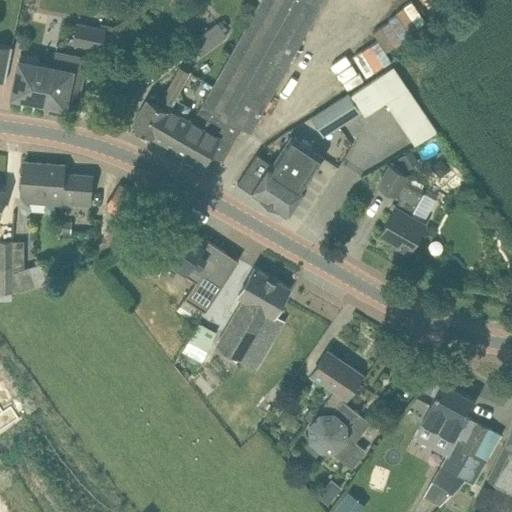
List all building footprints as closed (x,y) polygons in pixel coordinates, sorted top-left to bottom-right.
[(180,150),(205,164),(211,153),(223,160),(241,129),(249,134),(259,116),(323,0),(259,0),(260,1),(215,83),(203,103),(217,110),(207,128),(201,126),(193,141),(190,140),(180,150)] [(371,27),(379,38),(354,54),(364,71),(429,29),(411,1),(371,27)] [(72,42),(102,49),(106,27),(76,21),(72,42)] [(191,41),(201,54),(226,35),(217,22),(191,41)] [(0,42),(0,79),(6,80),(12,45),(0,42)] [(53,62),(49,62),(48,68),(52,69),(46,101),(54,102),(54,105),(61,106),(62,104),(66,105),(66,104),(77,107),(87,57),(56,50),(53,62)] [(20,58),(19,58),(12,94),(46,101),(52,69),(48,68),(49,62),(39,59),(40,55),(21,52),(20,58)] [(133,123),(153,135),(169,107),(190,70),(180,64),(162,97),(151,91),(133,123)] [(366,115),(387,101),(416,145),(438,130),(394,65),(351,94),(366,115)] [(324,136),(361,112),(349,92),(311,116),(324,136)] [(153,135),(180,150),(190,140),(193,141),(201,126),(207,128),(217,110),(203,103),(193,120),(169,107),(153,135)] [(257,152),(238,181),(287,214),(323,156),(291,135),(272,162),(257,152)] [(398,158),(405,169),(419,160),(412,149),(398,158)] [(25,199),(62,202),(63,179),(63,171),(64,171),(65,164),(24,161),(21,191),(26,191),(25,199)] [(380,232),(410,249),(426,222),(411,214),(422,194),(403,182),(407,174),(390,164),(378,185),(396,195),(397,193),(401,196),(380,232)] [(62,202),(91,204),(93,173),(64,171),(63,171),(63,179),(62,202)] [(140,229),(156,206),(120,183),(105,207),(120,217),(107,237),(126,249),(140,229)] [(166,258),(181,268),(202,237),(175,219),(167,221),(150,246),(145,243),(134,259),(156,273),(166,258)] [(202,237),(181,268),(197,278),(185,296),(206,309),(239,259),(207,238),(206,240),(202,237)] [(0,240),(0,291),(14,291),(14,271),(13,240),(0,240)] [(42,262),(14,271),(14,291),(48,280),(42,262)] [(238,294),(244,297),(217,345),(241,358),(269,311),(274,314),(291,286),(255,265),(238,294)] [(205,312),(184,298),(176,309),(197,323),(205,312)] [(190,341),(206,349),(215,332),(199,324),(190,341)] [(363,373),(328,349),(312,373),(336,389),(320,410),(334,411),(363,373)] [(424,416),(458,435),(434,480),(453,491),(465,478),(474,483),(501,433),(475,419),(475,420),(466,415),(475,398),(456,387),(458,384),(441,375),(433,391),(436,393),(424,416)] [(311,410),(304,419),(308,423),(309,439),(321,449),(328,448),(350,467),(364,449),(354,441),(369,422),(358,413),(360,411),(344,399),(334,411),(320,410),(317,414),(311,410)] [(0,403),(0,432),(20,419),(11,406),(5,411),(0,403)] [(498,481),(511,487),(511,425),(504,443),(488,476),(498,481)] [(349,490),(331,511),(360,511),(367,504),(349,490)]
